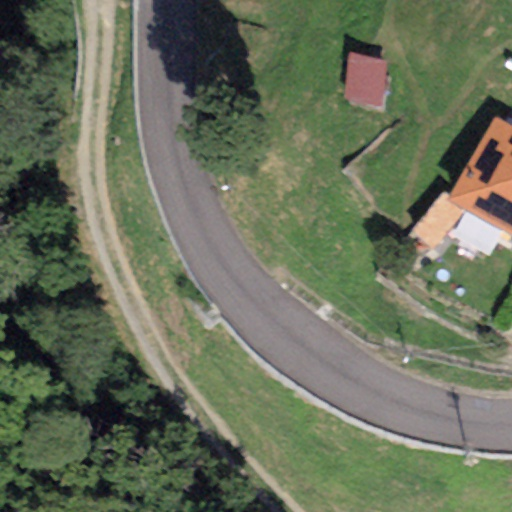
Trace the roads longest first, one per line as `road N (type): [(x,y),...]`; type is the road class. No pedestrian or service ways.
road 1 (tertiary): [(161,0),(168,124),(183,186),(250,305),(304,356),(360,388),(426,410),(511,418)]
road 2 (track): [(95,0),(92,155),(97,210),(115,262),(146,332),(194,405),(288,511)]
